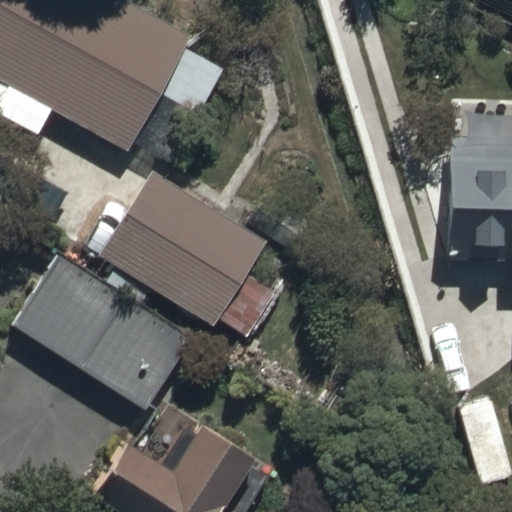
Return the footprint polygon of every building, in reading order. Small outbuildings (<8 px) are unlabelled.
[(0,0),(0,72),(124,140),(129,143),(133,135),(170,155),(221,62),(180,40),(187,27),(137,0),(0,0)] [(511,142),(453,141),(449,260),(511,262),(511,142)] [(264,235),(148,161),(117,210),(99,198),(77,233),(211,319),(264,235)] [(54,246),(11,318),(146,398),(189,326),(54,246)] [(121,420),(88,478),(145,511),(144,511),(250,511),(223,495),(256,438),(200,405),(173,450),(121,420)]
